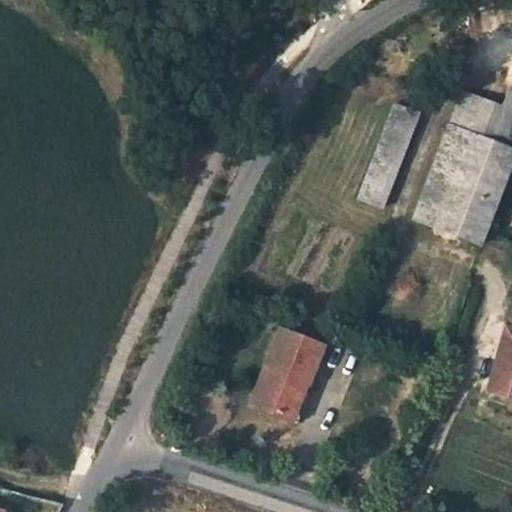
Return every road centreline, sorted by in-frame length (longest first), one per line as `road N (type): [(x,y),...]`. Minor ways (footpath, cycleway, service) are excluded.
road 1 (residential): [(117,447),(299,82),(329,44)]
road 2 (residential): [(117,447),(298,511)]
